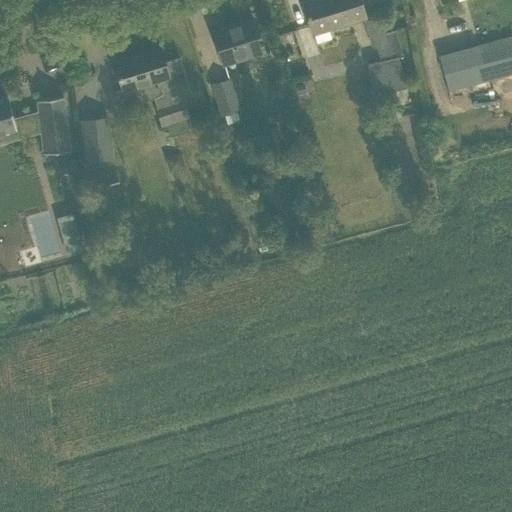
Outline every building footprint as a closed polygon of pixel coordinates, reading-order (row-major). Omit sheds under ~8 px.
[(330,38),(327,28),(364,17),(358,0),(309,0),(302,2),(312,33),(314,32),(317,42),(330,38)] [(381,16),(364,21),(371,49),(383,45),(389,43),(386,33),(381,16)] [(253,18),(213,30),(223,63),(263,51),(253,18)] [(511,34),(439,55),(449,92),(501,77),(511,74),(511,34)] [(189,118),(182,98),(191,95),(179,56),(164,61),(160,47),(114,61),(122,87),(115,90),(120,109),(154,99),(162,126),(167,125),(170,137),(192,130),(188,118),(189,118)] [(398,57),(367,65),(370,79),(374,96),(406,88),(403,76),(398,57)] [(225,116),(239,111),(228,80),(214,85),(225,116)] [(304,85),(295,87),(297,97),(306,94),(304,85)] [(0,142),(40,132),(42,152),(69,149),(69,148),(63,97),(63,96),(36,99),(36,100),(37,100),(38,111),(13,118),(7,94),(5,95),(0,96),(0,142)] [(109,139),(83,142),(85,160),(112,157),(109,139)] [(179,153),(166,157),(170,171),(184,167),(179,153)] [(72,213),(57,218),(68,254),(82,250),(72,213)] [(242,218),(230,221),(234,235),(246,232),(242,218)]
